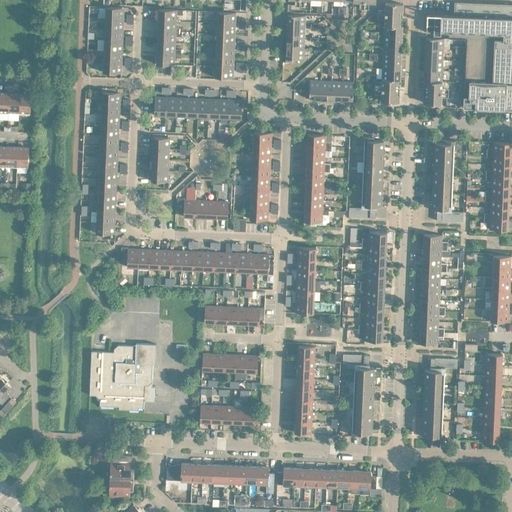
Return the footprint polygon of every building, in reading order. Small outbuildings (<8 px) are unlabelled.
[(427,13),(427,17),(434,18),(433,30),(434,30),(433,34),(448,35),(448,38),(463,39),(466,39),(463,107),(511,109),(511,5),(467,4),(467,2),(454,1),(454,15),(427,13)] [(385,16),(384,25),(400,25),(400,18),(402,19),(403,3),(385,3),(385,11),(385,16)] [(106,6),(105,18),(123,18),(124,7),(106,6)] [(158,9),(158,20),(176,21),(176,14),(182,15),(183,10),(176,10),(158,9)] [(217,11),(217,22),(235,23),(236,12),(217,11)] [(287,14),(287,25),(305,26),(305,15),(287,14)] [(105,18),(105,28),(123,29),(123,18),(105,18)] [(158,20),(157,31),(182,32),(182,27),(176,27),(176,21),(158,20)] [(217,22),(216,33),(235,34),(235,23),(217,22)] [(287,25),(286,36),(304,37),(305,26),(287,25)] [(384,25),(384,35),(402,36),(402,25),(400,25),(384,25)] [(105,28),(104,39),(122,40),(123,29),(105,28)] [(157,31),(157,41),(175,42),(175,36),(182,36),(182,32),(157,31)] [(216,33),(216,44),(234,45),(235,34),(216,33)] [(384,35),(383,46),(401,47),(402,36),(384,35)] [(286,36),(286,47),(304,48),(304,37),(286,36)] [(426,37),(425,48),(443,49),(443,47),(444,38),(426,37)] [(104,39),(104,50),(122,51),(122,40),(104,39)] [(157,41),(156,52),(181,53),(181,49),(175,49),(175,42),(157,41)] [(216,44),(216,55),(234,56),(234,45),(216,44)] [(383,46),(383,57),(401,58),(401,47),(383,46)] [(304,48),(286,47),(285,62),(293,62),(293,58),(303,59),(304,48)] [(425,48),(425,59),(443,60),(443,52),(443,49),(425,48)] [(104,50),(103,61),(122,62),(122,51),(104,50)] [(181,53),(156,52),(156,64),(174,64),(174,57),(181,58),(181,53)] [(216,55),(215,66),(233,66),(234,56),(216,55)] [(383,57),(382,68),(400,69),(401,58),(383,57)] [(425,59),(424,70),(442,71),(443,60),(425,59)] [(122,62),(103,61),(103,72),(121,73),(122,62)] [(233,66),(215,66),(215,77),(233,78),(233,66)] [(382,68),(382,79),(397,79),(397,80),(400,80),(400,69),(382,68)] [(424,81),(426,81),(442,81),(442,71),(424,70),(424,81)] [(381,87),(381,92),(381,101),(399,102),(399,86),(397,86),(397,80),(397,79),(382,79),(381,87)] [(305,98),(320,98),(321,80),(310,80),(309,90),(306,90),(305,98)] [(320,98),(331,99),(331,81),(321,80),(320,98)] [(331,99),(342,99),(342,81),(331,81),(331,99)] [(342,81),(342,99),(353,100),(353,82),(342,81)] [(426,81),(426,88),(423,87),(423,103),(441,103),(442,81),(426,81)] [(102,91),(102,102),(120,103),(120,92),(102,91)] [(0,112),(8,113),(9,94),(0,93),(0,112)] [(8,113),(19,114),(20,94),(9,94),(8,113)] [(20,94),(19,114),(30,114),(31,95),(20,94)] [(154,114),(165,115),(166,97),(155,96),(154,114)] [(165,115),(176,115),(177,97),(166,97),(165,115)] [(176,115),(187,116),(187,98),(177,97),(176,115)] [(187,116),(197,116),(198,98),(187,98),(187,116)] [(197,116),(208,117),(209,99),(198,98),(197,116)] [(208,117),(219,117),(220,99),(209,99),(208,117)] [(219,117),(230,118),(231,100),(220,99),(219,117)] [(231,100),(230,118),(241,118),(242,100),(231,100)] [(102,102),(101,113),(119,114),(120,103),(102,102)] [(101,113),(101,124),(119,125),(119,114),(101,113)] [(101,124),(100,135),(118,136),(119,125),(101,124)] [(253,131),(253,143),(271,144),(271,132),(253,131)] [(307,134),(307,145),(331,146),(331,142),(325,141),(325,135),(307,134)] [(100,135),(100,146),(118,146),(118,136),(100,135)] [(364,136),(363,172),(382,173),(384,140),(378,140),(378,137),(364,136)] [(153,137),(152,148),(169,149),(169,137),(153,137)] [(434,142),(433,175),(453,176),(454,140),(440,139),(440,142),(434,142)] [(486,148),(486,153),(511,154),(511,142),(493,142),(493,148),(486,148)] [(253,143),(252,154),(270,154),(271,144),(253,143)] [(307,145),(306,156),(324,157),(325,150),(331,151),(331,146),(307,145)] [(100,146),(99,156),(117,157),(118,146),(100,146)] [(6,167),(17,167),(17,148),(7,147),(6,167)] [(17,148),(17,167),(28,168),(29,148),(17,148)] [(152,148),(152,159),(168,159),(169,149),(152,148)] [(492,157),(492,164),(510,164),(511,154),(486,153),(486,157),(492,157)] [(252,154),(252,164),(270,165),(270,154),(252,154)] [(99,156),(99,167),(117,168),(117,157),(99,156)] [(306,156),(306,167),(330,168),(330,163),(324,163),(324,157),(306,156)] [(152,159),(152,169),(168,170),(168,159),(152,159)] [(252,164),(251,175),(269,176),(270,165),(252,164)] [(486,170),(485,174),(510,175),(510,164),(492,164),(492,170),(486,170)] [(99,167),(98,178),(116,179),(117,168),(99,167)] [(306,167),(305,177),(324,178),(324,172),(330,172),(330,168),(306,167)] [(168,170),(152,169),(151,181),(164,181),(163,188),(168,188),(169,181),(168,181),(168,170)] [(382,173),(363,172),(361,208),(349,207),(349,216),(375,218),(375,217),(376,208),(376,205),(381,206),(382,173)] [(491,179),(491,185),(509,186),(510,175),(485,174),(485,179),(491,179)] [(251,175),(251,186),(269,187),(269,176),(251,175)] [(453,176),(433,175),(431,208),(437,208),(437,211),(436,220),(437,220),(463,221),(463,212),(451,211),(453,176)] [(305,177),(305,188),(329,189),(329,185),(323,184),(324,178),(305,177)] [(98,178),(98,189),(116,190),(116,179),(98,178)] [(485,191),(484,196),(509,197),(509,186),(491,185),(491,192),(485,191)] [(251,186),(250,197),(268,197),(269,187),(251,186)] [(305,188),(304,199),(323,200),(323,193),(329,194),(329,189),(305,188)] [(98,189),(97,200),(116,201),(116,190),(98,189)] [(490,201),(490,207),(508,208),(509,197),(484,196),(484,200),(490,201)] [(250,197),(250,207),(268,208),(268,197),(250,197)] [(183,216),(194,216),(195,200),(184,199),(185,198),(177,198),(177,203),(184,203),(183,216)] [(304,199),(304,210),(328,211),(329,206),(322,206),(323,200),(304,199)] [(97,200),(97,211),(115,211),(116,201),(97,200)] [(194,216),(205,217),(206,200),(195,200),(194,216)] [(205,217),(216,217),(217,201),(206,200),(205,217)] [(217,201),(216,217),(227,218),(228,201),(217,201)] [(268,208),(250,207),(249,219),(268,220),(268,208)] [(484,213),(483,217),(508,218),(508,208),(490,207),(490,213),(484,213)] [(328,211),(304,210),(304,221),(322,222),(322,215),(328,215),(328,211)] [(97,211),(97,221),(115,222),(115,211),(97,211)] [(508,218),(483,217),(483,222),(489,222),(489,229),(507,230),(508,218)] [(233,231),(246,231),(246,218),(234,218),(233,231)] [(115,222),(97,221),(96,233),(110,233),(110,240),(115,240),(115,233),(114,233),(115,222)] [(362,238),(362,242),(386,243),(387,232),(368,231),(368,238),(362,238)] [(424,234),(423,245),(447,246),(448,241),(441,241),(442,234),(424,234)] [(368,247),(368,253),(386,254),(386,243),(362,242),(362,247),(368,247)] [(423,245),(423,256),(441,256),(441,250),(447,250),(447,246),(423,245)] [(127,266),(138,267),(139,248),(128,248),(128,247),(121,247),(121,252),(127,252),(127,266)] [(298,247),(297,258),(315,259),(316,247),(298,247)] [(138,267),(149,267),(150,249),(139,248),(138,267)] [(149,267),(160,268),(160,249),(150,249),(149,267)] [(160,268),(170,268),(171,250),(160,249),(160,268)] [(170,268),(181,268),(182,250),(171,250),(170,268)] [(181,268),(192,269),(193,251),(182,250),(181,268)] [(192,269),(203,269),(204,251),(193,251),(192,269)] [(203,269),(214,270),(215,252),(204,251),(203,269)] [(214,270),(225,270),(225,252),(215,252),(214,270)] [(225,270),(235,271),(236,253),(225,252),(225,270)] [(235,271),(246,271),(247,253),(236,253),(235,271)] [(246,271),(257,272),(258,253),(247,253),(246,271)] [(258,253),(257,272),(268,272),(269,254),(258,253)] [(361,259),(361,264),(385,265),(386,254),(368,253),(367,260),(361,259)] [(493,255),(492,266),(510,267),(511,256),(493,255)] [(423,256),(422,266),(447,267),(447,263),(441,263),(441,256),(423,256)] [(297,258),(297,269),(315,269),(315,259),(297,258)] [(367,268),(367,275),(385,276),(385,265),(361,264),(361,268),(367,268)] [(422,266),(422,277),(440,278),(440,272),(446,272),(447,267),(422,266)] [(492,266),(492,277),(510,278),(510,267),(492,266)] [(297,269),(296,279),(314,280),(315,269),(297,269)] [(123,275),(118,280),(122,285),(127,280),(123,275)] [(360,281),(360,285),(384,286),(385,276),(367,275),(366,281),(360,281)] [(422,277),(421,288),(446,289),(446,285),(440,284),(440,278),(422,277)] [(492,277),(491,288),(510,289),(510,278),(492,277)] [(296,279),(296,290),(314,291),(314,280),(296,279)] [(366,290),(366,296),(384,297),(384,286),(360,285),(360,290),(366,290)] [(421,288),(421,299),(439,300),(439,293),(445,294),(446,289),(421,288)] [(491,288),(491,299),(509,299),(510,289),(491,288)] [(296,290),(295,301),(313,302),(314,291),(296,290)] [(359,302),(359,307),(383,308),(384,297),(366,296),(365,303),(359,302)] [(421,299),(420,310),(445,311),(445,306),(439,306),(439,300),(421,299)] [(491,299),(491,309),(509,310),(509,299),(491,299)] [(313,302),(295,301),(295,312),(313,313),(313,302)] [(204,322),(215,322),(216,306),(205,305),(204,322)] [(215,322),(226,323),(227,306),(216,306),(215,322)] [(226,323),(237,323),(237,307),(227,306),(226,323)] [(237,323),(247,324),(248,307),(237,307),(237,323)] [(248,307),(247,324),(259,324),(259,307),(248,307)] [(365,312),(365,318),(383,319),(383,308),(359,307),(359,311),(365,312)] [(509,310),(491,309),(490,321),(508,321),(509,310)] [(420,310),(420,320),(438,321),(438,315),(445,315),(445,311),(420,310)] [(358,324),(358,329),(382,330),(383,319),(365,318),(365,324),(358,324)] [(420,320),(419,331),(444,332),(444,328),(438,328),(438,321),(420,320)] [(382,330),(358,329),(358,333),(364,333),(364,340),(382,341),(382,330)] [(444,332),(419,331),(419,342),(437,343),(437,336),(444,337),(444,332)] [(150,386),(151,378),(152,378),(153,364),(155,364),(156,344),(136,343),(136,345),(121,344),(121,346),(118,346),(115,349),(115,351),(91,350),(89,394),(95,395),(100,399),(99,405),(119,406),(119,409),(139,410),(139,407),(144,407),(144,400),(153,401),(154,386),(150,386)] [(298,345),(298,356),(314,357),(315,346),(298,345)] [(202,369),(213,370),(214,353),(203,353),(202,369)] [(213,370),(224,370),(225,354),(214,353),(213,370)] [(354,363),(353,399),(373,400),(374,367),(369,367),(369,364),(369,355),(343,353),(342,363),(354,363)] [(485,353),(485,364),(502,365),(502,354),(485,353)] [(224,370),(235,371),(235,354),(225,354),(224,370)] [(235,371),(245,371),(246,355),(235,354),(235,371)] [(246,355),(245,371),(257,372),(257,355),(246,355)] [(298,356),(297,367),(314,368),(314,357),(298,356)] [(425,369),(423,402),(443,403),(445,367),(456,368),(457,359),(431,357),(430,357),(430,366),(430,369),(425,369)] [(485,364),(485,375),(501,376),(502,365),(485,364)] [(297,367),(297,378),(313,379),(314,368),(297,367)] [(485,375),(484,386),(501,387),(501,376),(485,375)] [(1,377),(0,377),(0,401),(1,403),(8,396),(3,392),(10,385),(1,377)] [(297,378),(296,389),(313,389),(313,379),(297,378)] [(484,386),(484,397),(500,397),(501,387),(484,386)] [(296,389),(296,399),(312,400),(313,389),(296,389)] [(484,397),(483,408),(500,408),(500,397),(484,397)] [(296,399),(295,410),(312,411),(312,400),(296,399)] [(373,400),(353,399),(351,435),(365,435),(365,432),(371,433),(373,400)] [(2,409),(6,413),(13,405),(8,401),(2,409)] [(443,403),(423,402),(422,435),(428,435),(428,438),(441,439),(443,403)] [(200,421),(211,421),(212,405),(200,404),(200,421)] [(211,421),(222,422),(222,405),(212,405),(211,421)] [(222,422),(232,422),(233,406),(222,405),(222,422)] [(232,422),(243,423),(244,406),(233,406),(232,422)] [(244,406),(243,423),(254,423),(255,407),(244,406)] [(483,408),(483,418),(499,419),(500,408),(483,408)] [(295,410),(295,421),(311,422),(312,411),(295,410)] [(483,418),(482,429),(499,430),(499,419),(483,418)] [(311,422),(295,421),(294,432),(311,433),(311,422)] [(499,430),(482,429),(482,440),(498,441),(499,430)] [(110,461),(110,478),(133,479),(134,473),(130,473),(131,462),(131,456),(113,455),(113,462),(110,461)] [(174,480),(192,480),(192,463),(181,463),(181,467),(175,467),(174,480)] [(192,480),(202,481),(203,463),(192,463),(192,480)] [(202,481),(213,481),(214,464),(203,463),(202,481)] [(213,481),(224,482),(225,464),(214,464),(213,481)] [(224,482),(235,482),(235,465),(225,464),(224,482)] [(235,482),(246,483),(246,465),(235,465),(235,482)] [(246,483),(256,483),(257,466),(246,465),(246,483)] [(268,466),(257,466),(256,483),(268,484),(268,489),(273,490),(274,471),(268,471),(268,466)] [(277,484),(294,485),(294,467),(283,467),(283,472),(277,471),(277,484)] [(294,485),(305,485),(305,468),(294,467),(294,485)] [(305,485),(315,486),(316,468),(305,468),(305,485)] [(315,486),(326,486),(327,469),(316,468),(315,486)] [(326,486),(337,487),(338,469),(327,469),(326,486)] [(337,487),(348,487),(348,470),(338,469),(337,487)] [(348,487),(358,488),(359,470),(348,470),(348,487)] [(359,470),(358,488),(376,488),(376,476),(370,475),(370,471),(359,470)] [(110,478),(109,495),(129,496),(130,486),(133,486),(133,479),(110,478)]
